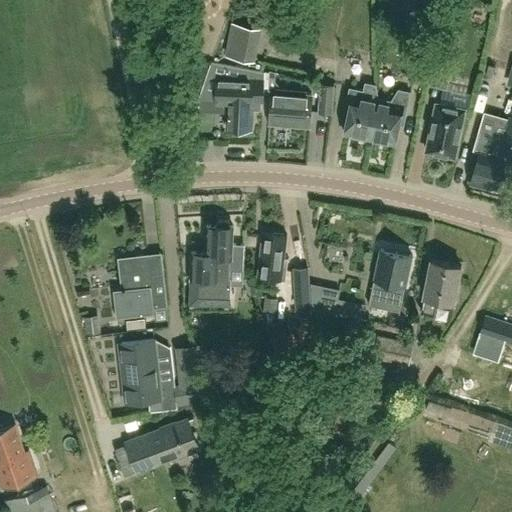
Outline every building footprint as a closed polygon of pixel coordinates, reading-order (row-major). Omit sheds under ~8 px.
[(404,0),(403,9),(426,12),(427,0),(404,0)] [(231,22),(225,55),(256,61),(262,28),(231,22)] [(438,48),(432,78),(447,81),(453,51),(438,48)] [(210,68),(199,97),(228,97),(227,128),(254,129),(254,101),(264,101),(265,88),(262,88),(262,81),(263,78),(210,68)] [(370,139),(378,100),(376,85),(366,83),(364,91),(350,88),(346,105),(350,106),(345,133),(370,139)] [(335,85),(321,84),(319,112),(332,113),(335,85)] [(391,102),(378,100),(370,139),(395,144),(401,117),(405,118),(410,92),(399,89),(391,102)] [(312,95),(294,94),(272,92),(270,123),(310,126),(312,95)] [(223,99),(198,98),(198,112),(223,113),(223,99)] [(436,105),(427,151),(455,156),(465,110),(436,105)] [(502,172),(476,165),(471,183),(511,194),(511,110),(511,115),(507,128),(511,129),(511,151),(509,160),(502,158),(500,166),(505,167),(504,170),(503,169),(502,172)] [(511,151),(511,129),(507,128),(505,133),(480,127),(474,150),(480,152),(476,165),(502,172),(503,169),(504,170),(505,167),(500,166),(502,158),(509,160),(511,151)] [(205,156),(252,157),(252,140),(205,139),(205,156)] [(219,219),(216,225),(207,224),(206,251),(194,251),(193,279),(201,279),(200,297),(233,298),(233,278),(230,278),(230,267),(244,268),(245,244),(233,243),(234,225),(231,225),(229,219),(219,219)] [(286,281),(289,258),(285,258),(287,235),(263,232),(258,278),(286,281)] [(359,273),(364,252),(348,248),(344,269),(359,273)] [(381,249),(374,279),(370,306),(384,309),(401,312),(406,286),(412,255),(381,249)] [(121,289),(113,289),(116,317),(154,313),(153,308),(167,307),(164,273),(150,275),(148,254),(118,257),(121,289)] [(462,265),(432,259),(421,312),(435,315),(438,299),(454,302),(462,265)] [(297,305),(311,304),(309,267),(294,268),(297,305)] [(337,296),(333,312),(359,317),(362,302),(337,296)] [(85,315),(87,333),(101,332),(99,314),(85,315)] [(127,320),(104,322),(105,331),(127,330),(127,320)] [(511,325),(488,320),(481,332),(475,352),(498,360),(504,341),(511,344),(511,342),(511,325)] [(276,354),(291,348),(282,321),(267,326),(276,354)] [(408,367),(414,344),(372,334),(367,356),(390,362),(408,367)] [(122,376),(126,403),(161,399),(162,411),(177,409),(174,387),(160,388),(154,340),(121,344),(124,376),(122,376)] [(180,384),(175,385),(179,406),(215,399),(210,378),(207,379),(202,343),(175,346),(180,384)] [(285,362),(293,358),(290,352),(283,356),(285,362)] [(358,395),(352,400),(370,427),(396,407),(393,402),(403,395),(390,378),(360,398),(358,395)] [(126,442),(126,444),(115,448),(125,475),(137,471),(199,447),(188,419),(126,442)] [(0,475),(4,487),(37,475),(29,450),(24,452),(15,424),(0,429),(0,475)] [(381,473),(393,448),(385,444),(373,469),(381,473)] [(5,511),(57,511),(48,485),(2,500),(5,511)]
